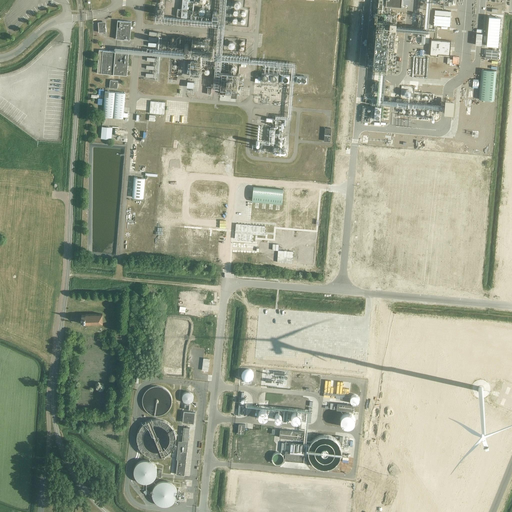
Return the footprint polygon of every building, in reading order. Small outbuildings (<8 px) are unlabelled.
[(435,15),(434,24),(450,26),(451,16),(435,15)] [(489,16),(486,45),(499,46),(501,17),(489,16)] [(132,21),(118,20),(116,39),(130,40),(132,21)] [(190,50),(210,52),(210,46),(209,46),(209,41),(193,39),(192,45),(190,44),(190,50)] [(449,54),(451,40),(431,39),(430,55),(438,55),(438,53),(449,54)] [(486,53),(485,58),(497,59),(498,50),(486,49),(486,50),(486,53)] [(97,73),(127,75),(129,53),(99,50),(97,73)] [(190,75),(201,76),(202,60),(191,59),(190,75)] [(482,69),(479,99),(494,100),(496,70),(482,69)] [(239,74),(222,73),(221,89),(232,90),(231,96),(237,96),(237,90),(239,74)] [(118,81),(110,80),(110,88),(117,89),(118,81)] [(126,93),(105,91),(103,116),(124,118),(124,116),(128,117),(128,113),(124,113),(126,93)] [(151,101),(150,113),(164,114),(165,102),(151,101)] [(101,138),(112,139),(113,127),(102,126),(101,138)] [(171,141),(171,131),(151,130),(150,140),(171,141)] [(145,178),(134,177),(132,197),(144,198),(145,178)] [(254,186),(252,201),(282,204),(283,189),(254,186)] [(103,323),(103,314),(86,314),(86,315),(82,315),(82,317),(81,317),(81,322),(82,322),(82,323),(103,323)] [(187,390),(184,400),(193,403),(197,394),(187,390)] [(184,411),(183,422),(194,423),(195,412),(184,411)] [(280,430),(279,438),(307,441),(308,433),(280,430)] [(179,441),(177,459),(178,459),(181,459),(182,451),(187,452),(188,441),(182,440),(182,441),(179,441)] [(178,459),(176,474),(185,475),(187,452),(182,451),(181,459),(178,459)] [(170,504),(179,500),(179,495),(180,496),(179,490),(175,480),(164,481),(155,485),(155,496),(160,505),(170,504)]
